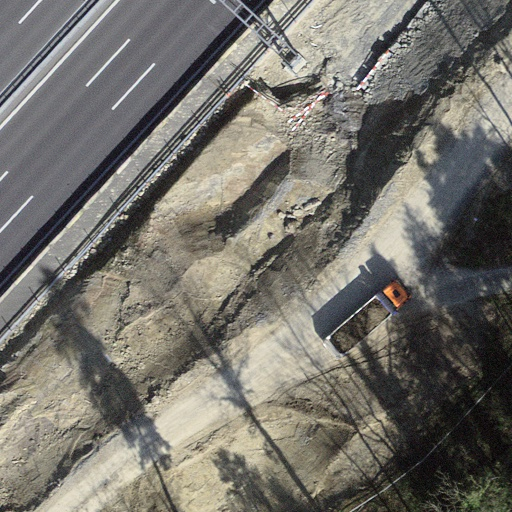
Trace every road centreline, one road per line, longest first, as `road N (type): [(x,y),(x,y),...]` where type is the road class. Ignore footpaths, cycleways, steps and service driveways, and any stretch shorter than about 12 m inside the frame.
road 1 (track): [(511,278),(318,328),(187,399),(76,511)]
road 2 (primary): [(511,150),(187,511)]
road 3 (motorway): [(0,206),(191,0)]
